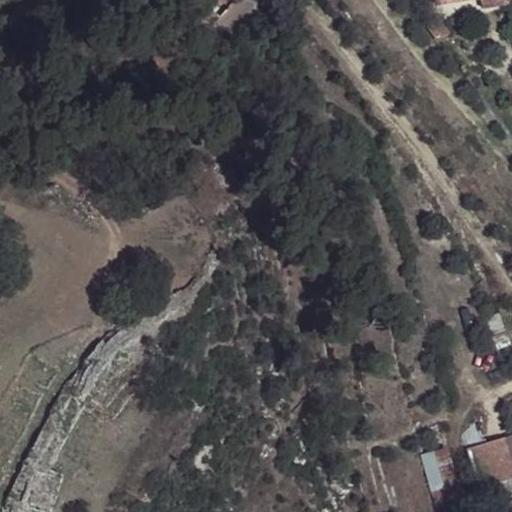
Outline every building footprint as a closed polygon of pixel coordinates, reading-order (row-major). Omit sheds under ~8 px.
[(481,0),(483,10),(511,5),(511,0),(481,0)] [(63,373),(35,360),(23,380),(51,394),(63,373)] [(22,389),(13,402),(38,415),(45,399),(22,389)] [(13,402),(0,425),(0,481),(38,415),(13,402)] [(483,494),(511,484),(511,453),(509,444),(471,456),(483,494)] [(439,508),(464,503),(460,490),(463,489),(453,454),(425,461),(439,508)]
